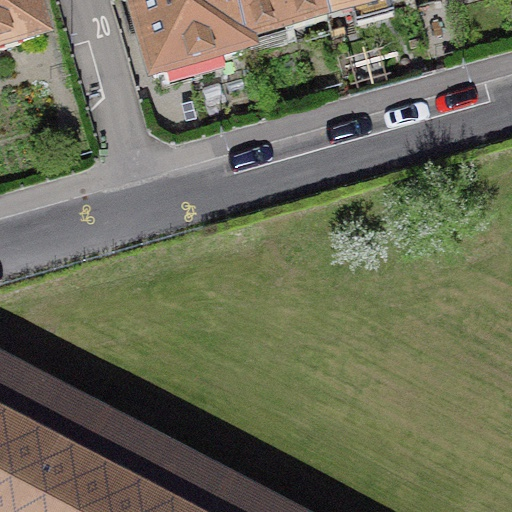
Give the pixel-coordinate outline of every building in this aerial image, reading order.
[(0,0),(0,50),(40,39),(28,0),(0,0)] [(245,55),(230,0),(131,0),(154,81),(165,78),(166,84),(170,86),(195,79),(196,76),(194,69),(245,55)] [(230,0),(245,55),(248,54),(245,45),(328,21),(321,0),(230,0)] [(321,0),(328,21),(403,0),(321,0)] [(0,511),(279,511),(0,365),(0,511)]
